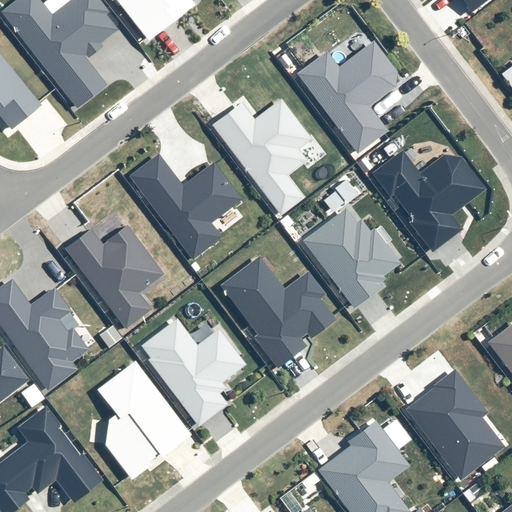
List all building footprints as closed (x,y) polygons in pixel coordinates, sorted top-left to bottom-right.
[(37,0),(17,0),(0,13),(74,109),(104,86),(82,58),(85,56),(87,59),(101,49),(99,45),(118,31),(106,15),(109,12),(99,0),(72,0),(51,17),(37,0)] [(110,0),(111,1),(112,0),(114,0),(148,42),(194,6),(189,0),(110,0)] [(459,0),(470,14),(488,0),(459,0)] [(296,76),(357,155),(387,132),(369,109),(395,88),(397,74),(372,42),(338,69),(326,53),(296,76)] [(0,117),(10,130),(40,106),(0,56),(0,117)] [(511,66),(499,77),(511,92),(511,66)] [(280,99),(254,120),(241,103),(211,127),(281,217),(304,199),(286,176),(306,160),(298,150),(311,139),(280,99)] [(392,195),(412,221),(409,223),(432,254),(462,231),(451,216),(485,190),(460,158),(443,156),(419,174),(402,152),(372,175),(389,197),(392,195)] [(129,177),(192,261),(222,239),(210,224),(242,200),(213,163),(182,186),(158,155),(129,177)] [(360,220),(355,224),(344,210),(302,242),(353,309),(381,287),(379,284),(385,280),(383,277),(399,265),(373,230),(370,232),(360,220)] [(64,250),(125,330),(150,311),(139,296),(165,276),(127,227),(101,247),(89,231),(64,250)] [(307,272),(284,290),(259,257),(219,287),(257,336),(253,338),(276,368),(305,346),(300,339),(307,334),(311,338),(335,320),(321,301),(326,297),(307,272)] [(88,351),(73,329),(79,325),(53,290),(30,306),(11,280),(0,287),(0,326),(48,392),(77,371),(71,363),(88,351)] [(150,358),(147,360),(198,427),(227,405),(219,395),(225,390),(221,384),(245,366),(218,330),(197,346),(177,320),(141,347),(150,358)] [(511,321),(484,342),(511,378),(511,321)] [(0,402),(28,381),(1,347),(0,347),(0,402)] [(161,459),(191,435),(133,362),(96,392),(115,416),(108,421),(104,446),(132,481),(150,466),(147,462),(157,454),(161,459)] [(454,368),(401,408),(457,481),(503,446),(481,416),(487,411),(454,368)] [(17,430),(27,442),(0,463),(0,511),(13,511),(29,500),(24,494),(32,488),(37,495),(55,481),(73,504),(102,481),(82,456),(80,458),(56,429),(59,427),(44,408),(17,430)] [(347,445),(316,469),(348,511),(399,511),(405,508),(385,481),(406,465),(372,421),(345,441),(347,445)] [(511,511),(511,502),(499,511),(511,511)]
